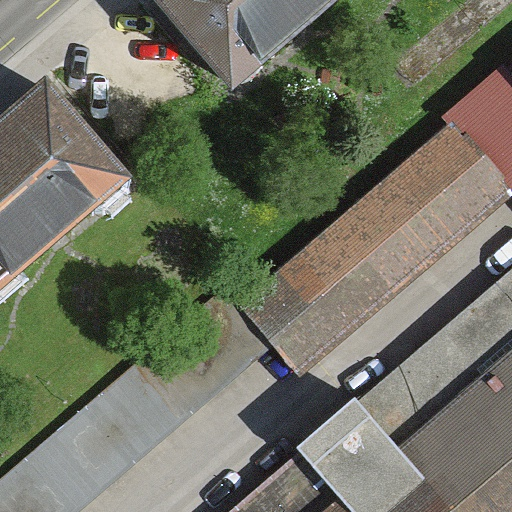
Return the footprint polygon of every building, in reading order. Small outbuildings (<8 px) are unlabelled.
[(159,0),(232,85),(235,82),(232,79),(258,57),(261,60),(332,0),(159,0)] [(511,207),(511,88),(502,78),(443,129),(507,202),(511,207)] [(119,182),(122,179),(45,89),(0,127),(0,277),(7,271),(10,274),(92,204),(89,201),(116,178),(119,182)] [(507,202),(443,129),(238,307),(275,350),(302,381),(507,202)] [(511,288),(373,410),(401,443),(511,346),(511,288)] [(181,429),(275,350),(238,307),(225,292),(131,370),(181,429)] [(511,511),(511,346),(401,443),(373,410),(350,384),(285,440),(304,462),(347,511),(511,511)] [(83,511),(181,429),(131,370),(33,455),(83,511)] [(0,511),(82,511),(83,511),(33,455),(0,483),(0,511)] [(347,511),(304,462),(244,511),(347,511)]
